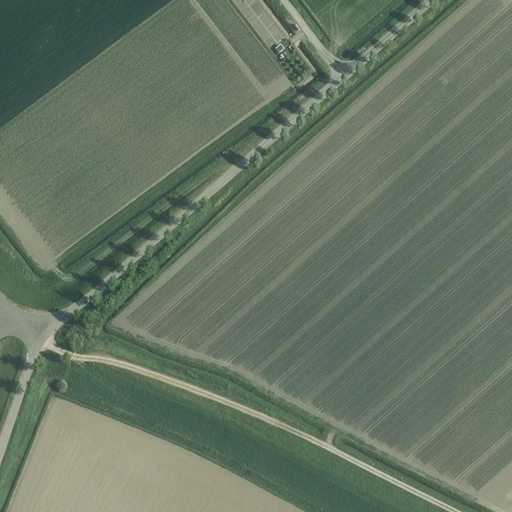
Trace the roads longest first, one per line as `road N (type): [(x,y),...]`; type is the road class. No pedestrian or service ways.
road 1 (unclassified): [(37,342),(342,78)]
road 2 (track): [(330,435),(332,448),(457,511)]
